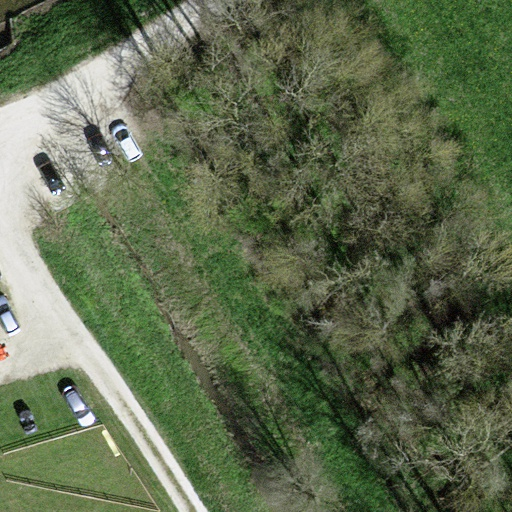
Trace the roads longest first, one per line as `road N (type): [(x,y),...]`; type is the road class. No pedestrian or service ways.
road 1 (track): [(185,511),(0,210)]
road 2 (track): [(234,0),(70,106),(0,126)]
